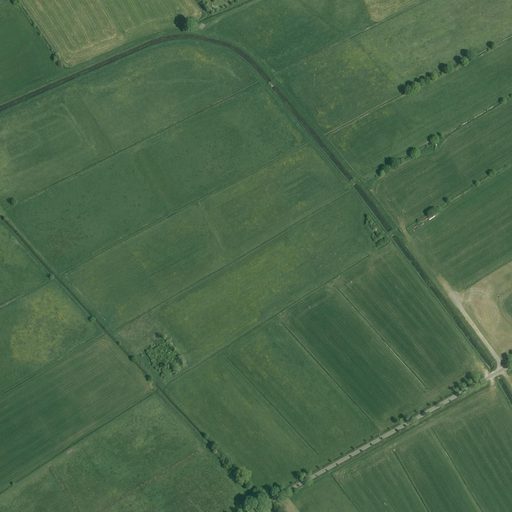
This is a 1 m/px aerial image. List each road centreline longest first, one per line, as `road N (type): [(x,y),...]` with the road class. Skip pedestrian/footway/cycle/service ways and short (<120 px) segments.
road 1 (track): [(274,82),(242,48),(179,30),(0,101)]
road 2 (unclassified): [(251,511),(511,364)]
road 3 (track): [(387,236),(397,231),(356,179),(274,82),(266,87)]
road 4 (track): [(397,231),(502,370)]
